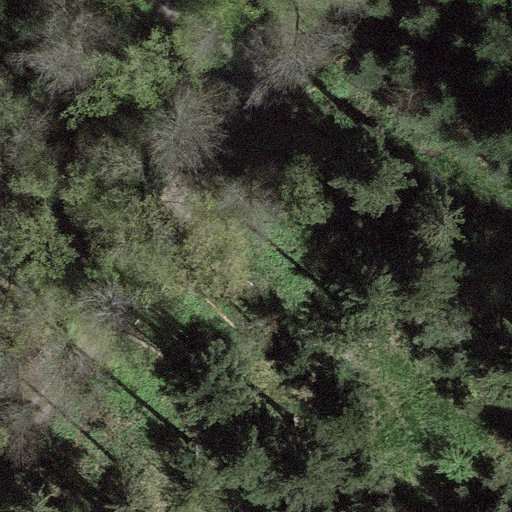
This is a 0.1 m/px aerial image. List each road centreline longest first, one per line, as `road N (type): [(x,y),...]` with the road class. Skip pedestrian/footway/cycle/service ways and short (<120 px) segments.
road 1 (track): [(9,511),(115,367),(281,108)]
road 2 (track): [(281,108),(146,0)]
road 3 (track): [(281,108),(350,0)]
